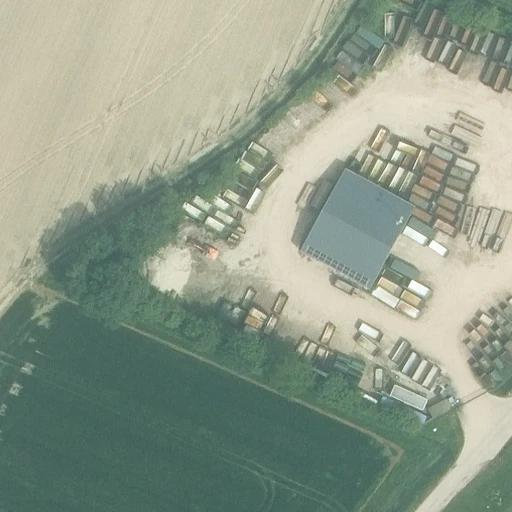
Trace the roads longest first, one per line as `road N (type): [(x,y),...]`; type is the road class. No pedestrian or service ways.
road 1 (track): [(349,0),(259,117),(182,176),(82,235),(0,301)]
road 2 (unclassified): [(427,511),(511,412)]
